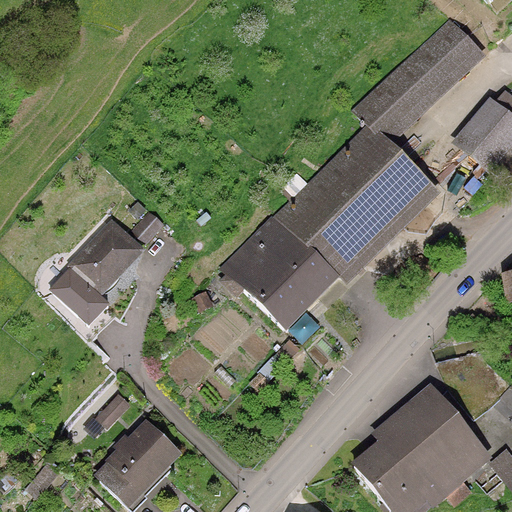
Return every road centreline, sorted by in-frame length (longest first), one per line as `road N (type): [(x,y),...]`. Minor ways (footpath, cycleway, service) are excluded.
road 1 (tertiary): [(511,231),(261,502)]
road 2 (residential): [(143,289),(135,362),(151,396),(261,502)]
road 3 (unknown): [(354,404),(193,249)]
